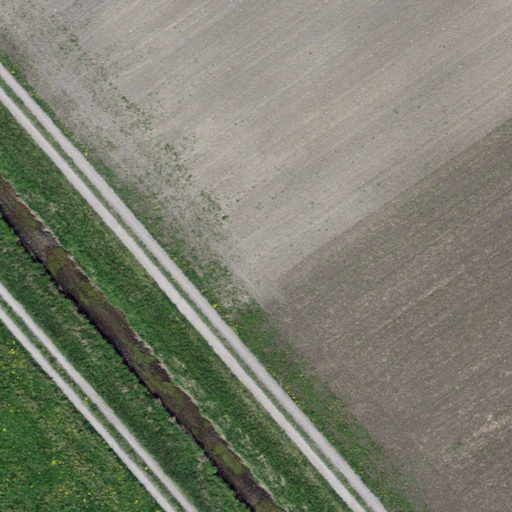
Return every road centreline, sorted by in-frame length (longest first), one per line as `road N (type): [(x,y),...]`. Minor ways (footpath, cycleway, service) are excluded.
road 1 (track): [(0,79),(369,511)]
road 2 (track): [(177,511),(0,299)]
